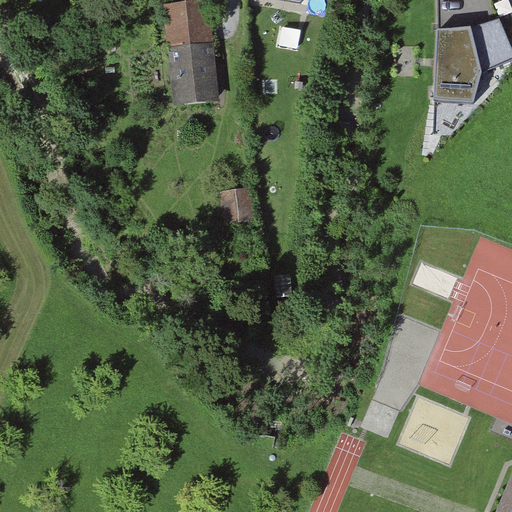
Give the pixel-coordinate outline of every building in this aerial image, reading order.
[(164,8),(168,51),(214,47),(210,4),(164,8)] [(88,20),(88,38),(106,39),(107,21),(88,20)] [(471,32),(437,38),(435,107),(474,109),(482,75),(511,62),(511,51),(500,23),(471,32)] [(214,47),(168,51),(174,110),(221,106),(214,47)] [(251,192),(221,195),(225,229),(255,226),(251,192)] [(291,278),(275,279),(277,301),(293,300),(291,278)] [(511,511),(511,485),(501,511),(511,511)]
